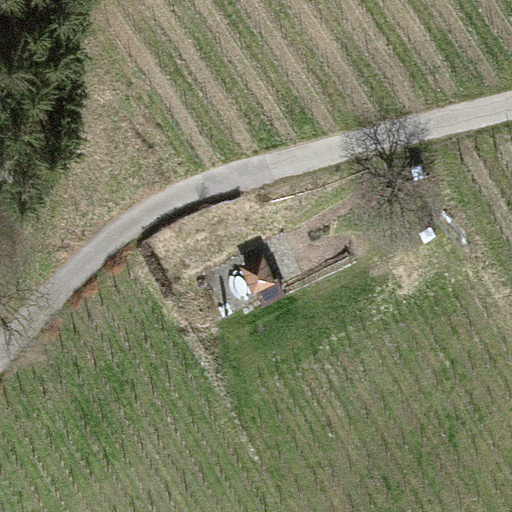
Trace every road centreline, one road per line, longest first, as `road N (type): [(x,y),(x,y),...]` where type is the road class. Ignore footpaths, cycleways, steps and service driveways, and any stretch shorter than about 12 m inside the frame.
road 1 (track): [(0,356),(120,232),(174,198),(511,124)]
road 2 (track): [(50,299),(32,262),(44,177),(88,0)]
